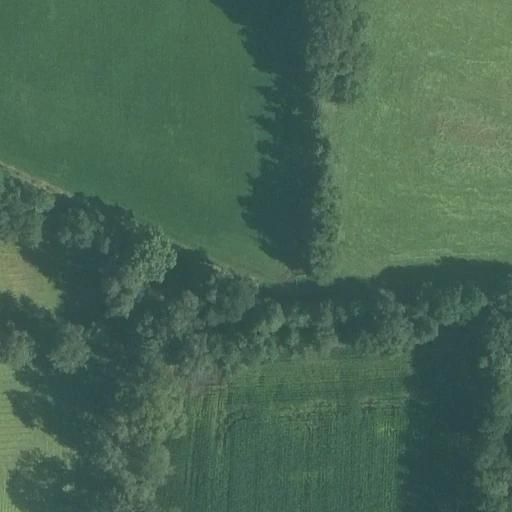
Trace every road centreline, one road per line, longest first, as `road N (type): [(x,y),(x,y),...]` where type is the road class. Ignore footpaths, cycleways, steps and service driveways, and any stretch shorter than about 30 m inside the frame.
road 1 (track): [(0,352),(507,306)]
road 2 (track): [(131,511),(136,341)]
